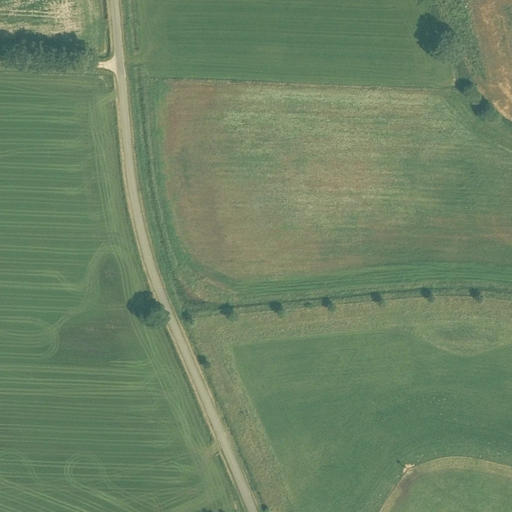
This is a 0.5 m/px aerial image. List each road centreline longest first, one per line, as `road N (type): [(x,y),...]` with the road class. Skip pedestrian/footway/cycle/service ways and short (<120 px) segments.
road 1 (track): [(511,279),(423,274),(197,296),(165,201),(151,81)]
road 2 (unclassified): [(113,0),(131,185),(151,272),(252,511)]
